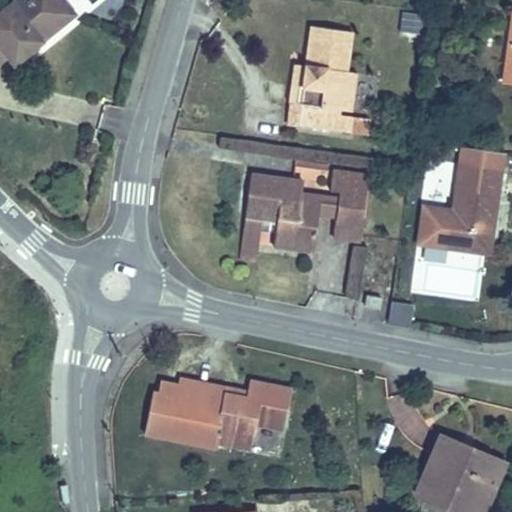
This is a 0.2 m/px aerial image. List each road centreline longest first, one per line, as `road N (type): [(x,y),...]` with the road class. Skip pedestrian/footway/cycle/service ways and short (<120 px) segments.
road 1 (residential): [(147,296),(511,366)]
road 2 (unclassified): [(119,250),(178,0)]
road 3 (unclassified): [(85,511),(77,407),(85,351),(101,317)]
